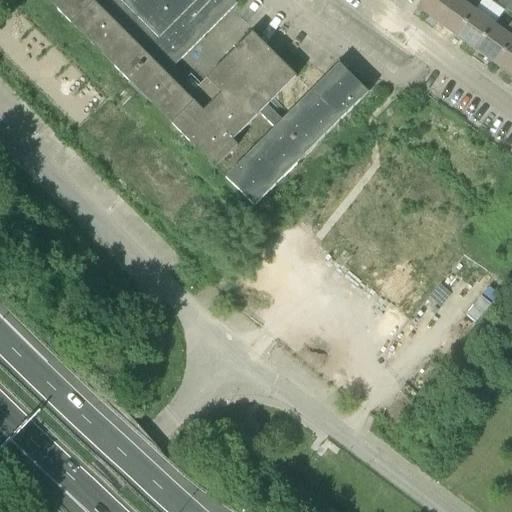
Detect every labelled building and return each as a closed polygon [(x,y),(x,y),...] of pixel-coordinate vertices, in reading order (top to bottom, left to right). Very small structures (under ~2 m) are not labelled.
[(297,165),(340,122),(368,94),(339,64),(283,121),(268,106),(296,77),(276,57),(275,59),(267,51),(268,49),(252,34),(196,90),(173,68),(238,4),(233,0),(46,0),(114,67),(215,168),(237,146),(233,141),(260,114),(275,129),(226,179),(254,208),(297,165)] [(437,24),(454,0),(424,0),(417,10),(437,24)] [(456,38),(475,12),(458,0),(454,0),(437,24),(456,38)] [(500,0),(498,3),(506,9),(511,0),(500,0)] [(475,51),(493,25),(475,12),(456,38),(475,51)] [(495,66),(511,41),(511,21),(504,33),(493,25),(475,51),(495,66)] [(511,77),(511,41),(495,66),(511,77)]
